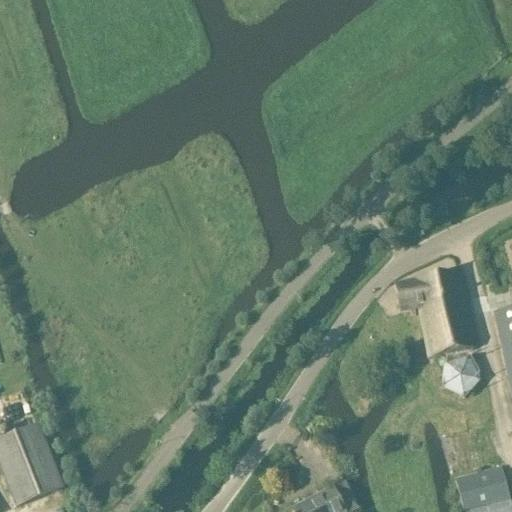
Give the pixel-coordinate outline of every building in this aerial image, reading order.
[(475,351),(475,348),(461,275),(394,289),(399,315),(418,312),(428,360),(475,351)] [(511,399),(511,312),(493,317),(511,399)] [(440,391),(463,401),(481,382),(469,361),(444,366),(440,391)] [(473,450),(490,445),(485,426),(468,430),(473,450)] [(0,467),(16,509),(64,490),(39,427),(0,441),(0,467)] [(463,511),(511,511),(511,509),(501,469),(456,481),(463,511)] [(343,511),(332,490),(290,511),(343,511)]
